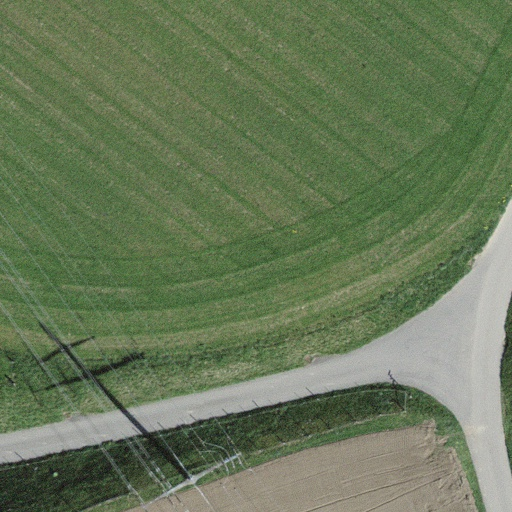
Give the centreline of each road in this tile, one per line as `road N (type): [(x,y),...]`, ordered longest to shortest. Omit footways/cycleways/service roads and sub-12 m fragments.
road 1 (residential): [(468,356),(0,460)]
road 2 (residential): [(468,356),(497,511)]
road 3 (residential): [(511,240),(468,356)]
